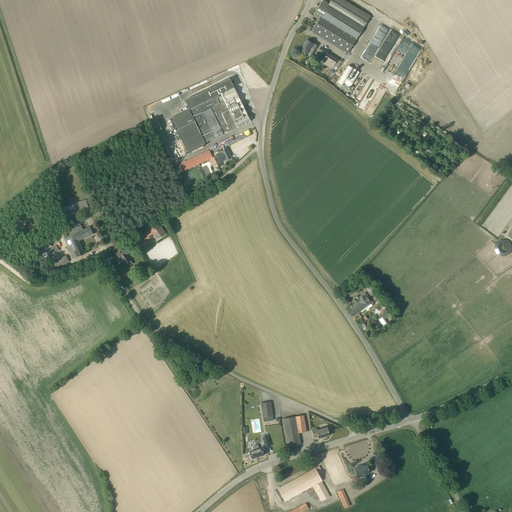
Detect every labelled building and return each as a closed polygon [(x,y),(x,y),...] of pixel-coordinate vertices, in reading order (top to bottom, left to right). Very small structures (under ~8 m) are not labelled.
[(371,16),(344,0),(331,0),(329,4),(323,0),(322,0),(313,15),(320,19),(312,32),(348,53),(358,36),(363,29),(371,16)] [(304,48),(302,52),(307,55),(307,54),(310,56),(315,48),(311,45),(312,43),(307,40),(302,47),(304,48)] [(378,52),(372,63),(380,67),(385,56),(390,59),(391,56),(388,54),(387,57),(378,52)] [(335,71),(341,61),(328,53),(322,63),(335,71)] [(347,78),(344,83),(350,87),(359,72),(355,70),(350,79),(347,78)] [(234,87),(230,78),(185,100),(189,109),(171,118),(188,153),(204,145),(203,144),(250,121),(234,87)] [(239,133),(241,138),(250,134),(248,129),(239,133)] [(225,161),(231,158),(227,148),(221,151),(221,153),(213,156),(217,164),(225,160),(225,161)] [(209,150),(178,164),(181,172),(212,157),(209,150)] [(76,211),(88,207),(86,200),(74,204),(76,211)] [(63,208),(65,215),(72,212),(70,205),(63,208)] [(166,234),(159,224),(149,230),(150,231),(146,234),(144,232),(136,238),(137,240),(134,242),(137,248),(154,237),(156,241),(166,234)] [(73,259),(85,254),(79,241),(93,234),(89,226),(83,229),(67,237),(64,238),(73,259)] [(132,251),(128,245),(116,254),(120,259),(121,258),(125,264),(126,264),(128,266),(132,263),(130,260),(131,260),(127,254),(132,251)] [(56,246),(45,251),(48,257),(52,255),(59,251),(56,246)] [(66,256),(55,261),(52,264),(55,269),(69,261),(66,256)] [(353,316),(371,303),(365,294),(358,299),(358,300),(352,305),(354,307),(353,308),(350,305),(347,307),(349,311),(353,316)] [(262,417),(272,416),(270,402),(261,403),(262,417)] [(288,446),(300,444),(298,434),(306,432),(303,415),(283,419),(288,446)] [(329,435),(327,427),(316,430),(316,428),(312,430),(314,437),(318,436),(318,438),(323,437),(329,435)] [(249,453),(250,457),(252,457),(252,458),(264,454),(262,447),(259,448),(257,444),(253,446),(254,450),(250,452),(250,453),(249,453)] [(369,472),(367,465),(361,467),(361,466),(355,467),(358,476),(369,472)] [(330,496),(321,481),(322,481),(319,474),(322,472),(319,466),(278,489),(284,501),(312,486),(321,501),(330,496)] [(344,508),(350,505),(343,489),(337,492),(344,508)] [(302,511),(308,508),(305,503),(299,506),(302,511)]
